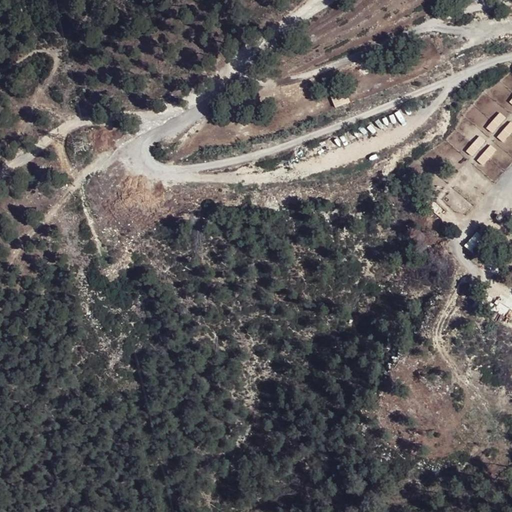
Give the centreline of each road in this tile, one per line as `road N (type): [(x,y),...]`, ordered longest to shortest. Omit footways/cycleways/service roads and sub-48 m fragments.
road 1 (track): [(148,115),(141,152),(156,168),(185,172),(362,121),(469,70),(511,60)]
road 2 (track): [(148,115),(253,59),(325,0)]
road 3 (track): [(0,179),(27,149),(80,126),(148,115)]
